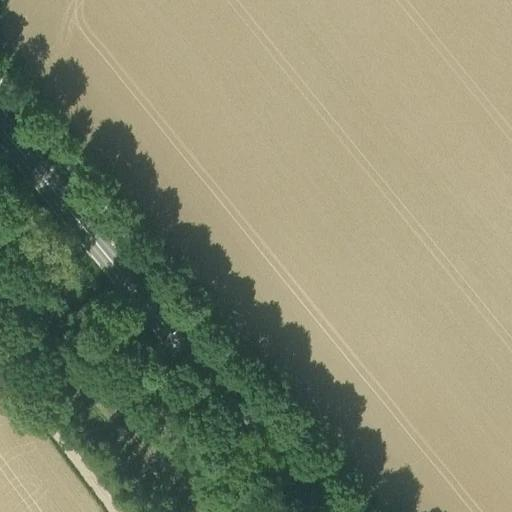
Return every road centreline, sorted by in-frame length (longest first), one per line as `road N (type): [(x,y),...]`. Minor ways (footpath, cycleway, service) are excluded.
road 1 (tertiary): [(316,511),(0,127)]
road 2 (track): [(0,352),(111,511)]
